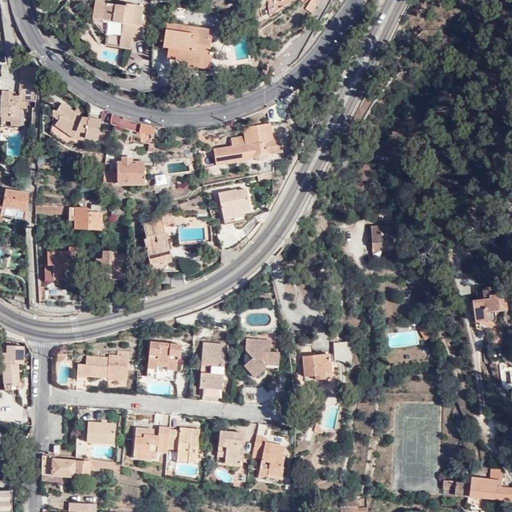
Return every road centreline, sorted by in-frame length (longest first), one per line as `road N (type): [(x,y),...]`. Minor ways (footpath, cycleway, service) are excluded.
road 1 (secondary): [(392,0),(321,154),(263,247),(205,292),(83,331)]
road 2 (residential): [(353,0),(301,77),(267,100),(195,120),(94,98),(42,56),(20,0)]
road 3 (residential): [(33,511),(42,333)]
